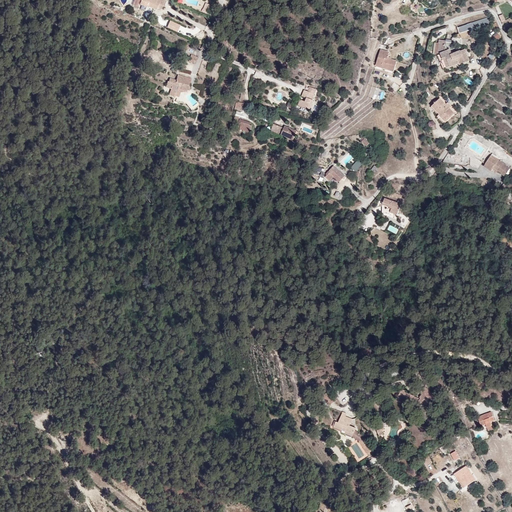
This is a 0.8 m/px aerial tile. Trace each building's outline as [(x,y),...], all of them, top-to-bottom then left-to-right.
[(170,1),(168,0),(138,0),(138,3),(163,15),(170,1)] [(201,11),(206,14),(211,5),(206,3),(201,11)] [(457,27),(459,34),(490,24),(487,17),(457,27)] [(467,68),(476,65),(471,53),(459,57),(457,54),(454,53),(456,45),(444,42),(440,58),(444,59),(446,65),(453,63),(456,71),(467,66),(467,68)] [(398,62),(380,48),(371,68),(395,74),(398,62)] [(446,65),(449,74),(456,71),(453,63),(446,65)] [(194,77),(176,73),(168,91),(190,100),(194,77)] [(320,90),(305,87),(299,108),(311,112),(320,90)] [(446,104),(439,98),(432,105),(440,113),(446,120),(454,113),(449,107),(446,104)] [(444,123),(446,120),(440,113),(437,116),(444,123)] [(257,123),(240,119),(243,130),(255,134),(257,123)] [(304,132),(272,122),(270,132),(298,143),(304,132)] [(360,141),(365,147),(369,143),(365,137),(360,141)] [(511,176),(511,164),(494,156),(486,167),(511,178),(511,176)] [(351,175),(334,164),(327,176),(342,182),(351,175)] [(375,174),(379,168),(374,165),(371,171),(375,174)] [(406,201),(388,198),(383,211),(403,218),(406,201)] [(397,234),(399,229),(389,225),(387,230),(397,234)] [(443,399),(430,388),(426,393),(427,396),(425,398),(425,400),(419,398),(420,397),(410,393),(411,392),(406,390),(402,403),(418,409),(429,422),(434,418),(430,415),(434,411),(433,410),(443,399)] [(464,398),(462,396),(464,394),(460,388),(453,393),(458,399),(460,397),(461,400),(464,398)] [(339,405),(335,397),(333,397),(329,399),(332,407),(339,405)] [(470,405),(466,397),(461,400),(464,405),(460,408),(461,410),(467,410),(465,407),(470,405)] [(494,412),(480,418),(484,427),(488,425),(491,432),(496,430),(493,422),(497,421),(494,412)] [(351,418),(341,414),(338,422),(336,421),(333,426),(352,434),(351,435),(358,439),(367,453),(373,449),(364,436),(365,435),(354,428),(355,427),(349,424),(351,418)] [(465,459),(461,451),(457,454),(460,461),(465,459)] [(478,481),(472,466),(455,474),(457,478),(459,477),(462,475),(464,481),(467,486),(478,481)]
